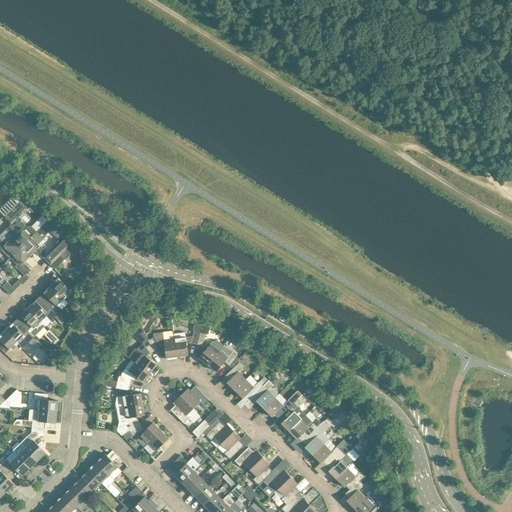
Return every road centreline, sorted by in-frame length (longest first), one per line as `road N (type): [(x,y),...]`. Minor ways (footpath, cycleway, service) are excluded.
road 1 (tertiary): [(464,511),(445,483),(428,425),(399,394),(231,289),(148,258)]
road 2 (track): [(151,0),(511,222)]
road 3 (tertiary): [(137,273),(239,310),(372,394),(406,435),(436,511)]
road 4 (unclassified): [(337,511),(336,500),(271,436),(187,371),(156,387),(154,400),(179,447),(150,475)]
